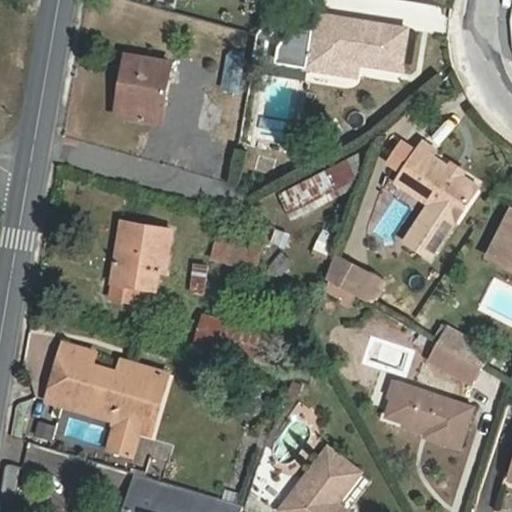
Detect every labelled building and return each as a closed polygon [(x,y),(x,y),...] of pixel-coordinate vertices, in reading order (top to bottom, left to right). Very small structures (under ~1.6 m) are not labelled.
[(306,69),(344,75),(347,61),(360,62),(402,70),(409,30),(315,15),(312,29),(306,69)] [(285,55),(307,59),(312,29),(291,25),(285,55)] [(173,62),(129,54),(118,115),(163,123),(173,62)] [(222,91),(242,93),(246,56),(226,54),(222,91)] [(360,62),(347,61),(344,75),(357,77),(360,62)] [(427,142),(400,183),(442,211),(433,225),(424,219),(412,238),(438,255),(483,187),(466,176),(461,177),(451,169),(450,165),(437,157),(441,151),(427,142)] [(360,154),(283,194),(290,211),(361,175),(360,154)] [(469,171),(453,160),(450,165),(451,169),(461,177),(466,176),(469,171)] [(511,207),(489,257),(511,267),(511,207)] [(173,230),(124,222),(111,297),(139,301),(142,286),(158,288),(161,270),(167,271),(173,230)] [(287,248),(292,234),(274,227),(269,242),(287,248)] [(328,253),(337,234),(324,228),(315,246),(328,253)] [(216,241),(211,259),(241,267),(246,248),(216,241)] [(278,250),(268,270),(284,278),(294,258),(278,250)] [(326,285),(374,309),(385,287),(335,260),(326,285)] [(282,338),(206,315),(198,342),(274,364),(282,338)] [(473,386),(493,348),(446,324),(427,362),(473,386)] [(48,401),(140,428),(155,371),(131,364),(129,371),(121,368),(118,374),(91,366),(95,352),(65,344),(48,401)] [(129,371),(131,364),(95,352),(91,366),(118,374),(121,368),(129,371)] [(155,371),(140,428),(152,432),(168,375),(155,371)] [(472,404),(399,380),(388,413),(428,427),(425,433),(460,444),(472,404)] [(292,511),(337,511),(335,510),(345,498),(366,470),(335,445),(287,508),(292,511)] [(240,511),(242,508),(134,478),(121,511),(240,511)] [(345,498),(335,510),(337,511),(351,511),(356,506),(345,498)]
